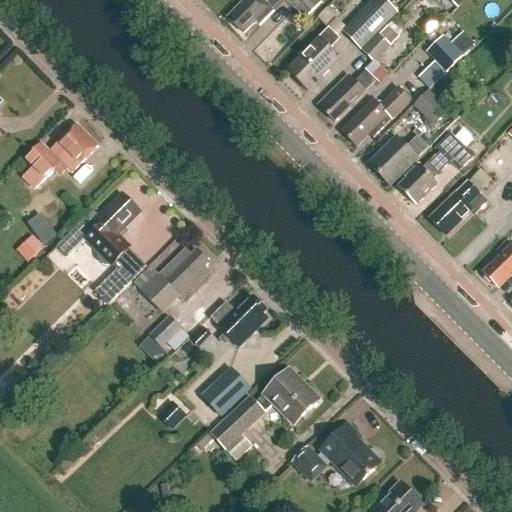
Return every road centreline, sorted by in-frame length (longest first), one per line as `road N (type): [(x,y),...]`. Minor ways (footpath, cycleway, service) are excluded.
road 1 (residential): [(495,511),(0,11)]
road 2 (secondary): [(511,367),(149,0)]
